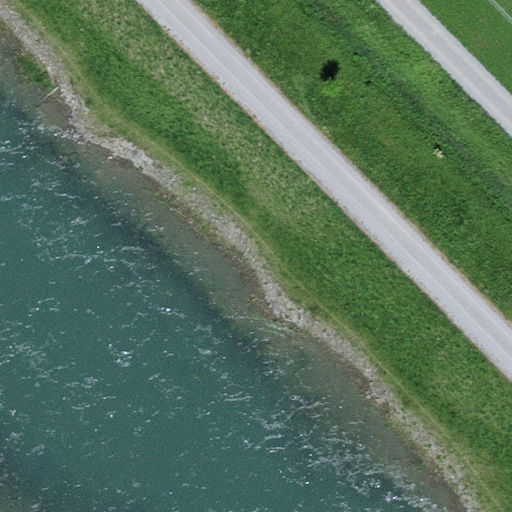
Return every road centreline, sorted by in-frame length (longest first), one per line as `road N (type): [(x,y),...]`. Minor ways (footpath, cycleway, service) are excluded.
road 1 (track): [(166,0),(511,350)]
road 2 (track): [(402,0),(511,111)]
